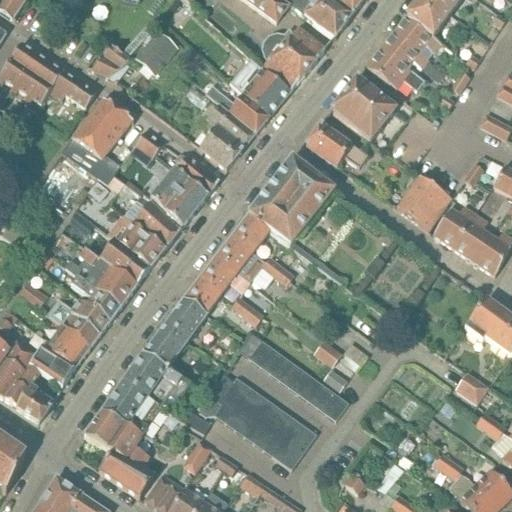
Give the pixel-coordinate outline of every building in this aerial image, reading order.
[(0,14),(13,24),(28,0),(6,0),(0,9),(0,14)] [(238,0),(276,28),(289,10),(276,0),(238,0)] [(276,0),(289,10),(318,31),(334,43),(352,19),(327,0),(276,0)] [(327,0),(352,19),(365,0),(327,0)] [(421,0),(420,0),(406,22),(431,41),(448,19),(421,0)] [(421,0),(448,19),(463,0),(421,0)] [(497,18),(491,28),(500,33),(506,23),(497,18)] [(431,41),(406,22),(394,37),(419,56),(429,64),(433,59),(446,69),(454,59),(439,47),(431,41)] [(270,66),(262,74),(289,96),(325,53),(300,32),(297,32),(293,38),(288,34),(284,40),(276,39),(268,41),(264,46),(262,54),(265,61),(270,66)] [(160,36),(136,63),(154,79),(178,52),(160,36)] [(394,37),(381,52),(406,72),(411,65),(438,87),(444,79),(428,66),(429,64),(419,56),(394,37)] [(9,95),(14,98),(39,61),(21,48),(0,78),(0,88),(1,89),(5,85),(13,90),(9,95)] [(129,66),(121,59),(108,49),(90,75),(107,83),(129,66)] [(406,72),(381,52),(367,71),(395,93),(402,84),(416,95),(423,85),(406,72)] [(474,74),(479,66),(470,60),(465,68),(474,74)] [(39,61),(14,98),(15,99),(18,94),(26,99),(23,104),(29,108),(32,103),(36,106),(58,74),(39,61)] [(183,63),(177,71),(182,75),(189,66),(183,63)] [(249,64),(228,89),(241,100),(242,101),(268,123),(289,96),(262,74),(249,64)] [(58,74),(36,106),(41,109),(49,97),(61,105),(65,100),(67,101),(76,86),(58,74)] [(461,77),(455,85),(463,90),(469,82),(461,77)] [(511,80),(508,78),(502,89),(511,94),(511,80)] [(395,114),(372,96),(357,83),(331,116),(369,146),(395,114)] [(463,90),(455,85),(450,93),(458,99),(463,90)] [(95,99),(76,86),(67,101),(85,114),(95,99)] [(511,94),(502,89),(496,99),(511,108),(511,94)] [(255,139),(268,123),(242,101),(235,110),(212,90),(205,98),(218,109),(218,110),(219,109),(221,111),(228,117),(255,139)] [(448,114),(453,107),(444,101),(439,109),(448,114)] [(61,158),(106,190),(112,181),(113,180),(120,172),(106,160),(120,142),(132,126),(103,104),(71,144),(61,158)] [(226,175),(255,139),(228,117),(221,111),(219,109),(218,110),(218,109),(216,111),(210,106),(201,118),(207,123),(206,124),(215,131),(199,153),(226,175)] [(434,129),(418,116),(412,111),(401,126),(422,143),(434,129)] [(499,141),(505,129),(486,119),(480,130),(499,141)] [(340,140),(338,140),(322,128),(305,151),(336,173),(344,162),(358,172),(367,161),(352,150),(352,149),(340,140)] [(511,133),(505,129),(499,141),(506,144),(511,133)] [(145,136),(134,152),(152,165),(163,149),(145,136)] [(181,168),(175,176),(206,202),(217,188),(180,158),(176,164),(181,168)] [(247,220),(276,241),(289,251),(332,194),(291,163),(247,220)] [(0,179),(0,186),(7,191),(19,175),(8,167),(0,179)] [(469,177),(477,182),(482,174),(475,169),(469,177)] [(492,191),(511,201),(511,175),(503,171),(492,191)] [(181,233),(206,202),(175,176),(174,175),(150,203),(167,219),(181,233)] [(477,182),(469,177),(463,185),(471,190),(477,182)] [(112,181),(106,190),(117,198),(124,189),(112,181)] [(451,203),(446,200),(419,181),(396,214),(428,236),(451,203)] [(133,229),(132,230),(164,256),(179,236),(164,223),(149,208),(147,210),(145,213),(133,229)] [(433,240),(453,254),(476,220),(462,211),(458,218),(450,213),(444,223),(433,240)] [(84,235),(90,227),(75,216),(69,224),(84,235)] [(268,252),(276,241),(247,220),(231,241),(253,258),(261,247),(268,252)] [(476,220),(453,254),(474,267),(491,241),(482,235),(487,227),(476,220)] [(133,229),(123,221),(108,241),(114,246),(150,274),(164,256),(132,230),(133,229)] [(496,244),(491,241),(474,267),(494,281),(511,247),(511,243),(502,237),(496,244)] [(250,288),(262,272),(266,266),(256,260),(253,258),(231,241),(215,261),(250,288)] [(135,292),(150,274),(114,246),(102,261),(95,256),(92,260),(97,263),(99,265),(135,292)] [(261,253),(256,260),(266,266),(262,272),(274,281),(281,271),(269,262),(270,261),(261,253)] [(71,278),(76,282),(77,281),(120,313),(135,292),(99,265),(97,263),(92,260),(85,254),(80,260),(84,263),(77,271),(70,265),(64,272),(71,278)] [(242,298),(250,288),(215,261),(199,283),(221,299),(229,288),(242,298)] [(294,281),(281,271),(274,281),(287,290),(294,281)] [(109,327),(120,313),(77,281),(76,282),(71,278),(67,283),(72,287),(70,289),(90,304),(85,309),(109,327)] [(205,320),(221,299),(199,283),(183,304),(205,320)] [(27,287),(19,298),(39,312),(47,301),(27,287)] [(243,322),(251,311),(239,302),(231,312),(243,322)] [(58,304),(48,319),(62,329),(61,330),(89,354),(99,340),(100,340),(71,317),(69,315),(71,313),(58,304)] [(100,340),(109,327),(85,309),(79,304),(71,313),(69,315),(71,317),(100,340)] [(183,304),(163,330),(186,347),(206,320),(205,320),(183,304)] [(511,361),(511,359),(511,323),(485,304),(464,333),(481,346),(484,341),(511,361)] [(263,320),(251,311),(243,322),(255,331),(263,320)] [(2,323),(12,330),(17,322),(8,315),(2,323)] [(12,330),(2,323),(1,323),(0,323),(0,333),(5,338),(6,338),(12,330)] [(61,330),(44,353),(74,373),(89,354),(61,330)] [(166,374),(186,347),(163,330),(142,359),(166,374)] [(249,363),(262,345),(251,338),(238,355),(249,363)] [(271,352),(262,345),(249,363),(258,370),(271,352)] [(324,346),(314,360),(331,373),(342,359),(324,346)] [(341,363),(355,374),(367,358),(353,347),(341,363)] [(9,357),(4,364),(24,377),(26,374),(37,381),(39,377),(62,392),(74,373),(44,353),(41,351),(34,363),(15,348),(9,357)] [(0,369),(4,364),(9,357),(0,349),(0,369)] [(258,370),(268,377),(281,360),(271,352),(258,370)] [(142,359),(102,417),(140,439),(161,411),(173,419),(181,407),(178,405),(189,388),(166,374),(142,359)] [(291,367),(281,360),(268,377),(278,384),(291,367)] [(24,377),(4,364),(0,369),(0,402),(4,405),(24,377)] [(278,384),(288,391),(300,374),(291,367),(278,384)] [(30,391),(37,381),(26,374),(24,377),(4,405),(16,412),(30,391)] [(288,391),(297,398),(310,381),(300,374),(288,391)] [(330,374),(323,383),(339,396),(346,386),(330,374)] [(209,400),(219,406),(224,400),(234,386),(224,379),(209,400)] [(488,393),(467,379),(455,396),(476,411),(488,393)] [(320,388),(310,381),(297,398),(307,405),(320,388)] [(234,407),(246,389),(237,382),(234,386),(224,400),(234,407)] [(307,405),(317,412),(329,395),(320,388),(307,405)] [(256,396),(246,389),(234,407),(243,414),(256,396)] [(53,407),(30,391),(16,412),(15,413),(38,429),(53,407)] [(317,412),(326,420),(339,402),(329,395),(317,412)] [(256,396),(243,414),(253,421),(266,403),(256,396)] [(206,422),(211,418),(219,406),(209,400),(198,417),(206,422)] [(224,400),(219,406),(211,418),(221,425),(234,407),(224,400)] [(348,408),(339,402),(326,420),(335,426),(348,408)] [(253,421),(263,428),(276,410),(266,403),(253,421)] [(440,413),(450,421),(457,412),(447,404),(440,413)] [(243,414),(234,407),(221,425),(231,432),(243,414)] [(285,417),(276,410),(263,428),(273,435),(285,417)] [(243,414),(231,432),(241,439),(253,421),(243,414)] [(204,439),(210,428),(188,416),(182,427),(204,439)] [(111,457),(142,473),(149,462),(134,453),(143,441),(140,439),(102,417),(85,441),(111,457)] [(283,442),(287,436),(295,424),(285,417),(273,435),(283,442)] [(475,428),(486,436),(494,425),(483,417),(475,428)] [(263,428),(253,421),(241,439),(250,446),(263,428)] [(295,424),(287,436),(308,451),(316,439),(295,424)] [(494,425),(486,436),(496,443),(504,433),(494,425)] [(250,446),(260,453),(273,435),(263,428),(250,446)] [(283,442),(273,435),(260,453),(270,460),(278,448),(283,442)] [(300,463),(308,451),(287,436),(283,442),(278,448),(300,463)] [(174,442),(167,437),(160,448),(168,452),(174,442)] [(25,460),(0,442),(0,494),(5,498),(25,460)] [(209,454),(199,447),(183,471),(193,477),(209,454)] [(300,463),(278,448),(270,460),(291,475),(300,463)] [(511,455),(501,465),(511,476),(511,455)] [(154,481),(142,473),(111,457),(98,476),(139,503),(154,481)] [(444,477),(452,465),(442,457),(433,470),(444,477)] [(224,474),(229,467),(221,461),(216,469),(224,474)] [(454,485),(459,479),(463,472),(452,465),(444,477),(454,485)] [(389,498),(403,472),(392,466),(378,492),(389,498)] [(237,473),(229,467),(224,474),(233,480),(237,473)] [(475,490),(496,511),(500,511),(511,500),(511,498),(490,476),(475,490)] [(144,506),(152,511),(156,511),(173,487),(162,479),(144,506)] [(257,503),(260,498),(265,491),(256,485),(252,482),(247,479),(239,491),(257,503)] [(344,488),(357,499),(365,490),(352,479),(344,488)] [(464,511),(496,511),(475,490),(469,484),(467,483),(461,479),(459,479),(454,485),(447,494),(464,511)] [(99,511),(55,482),(36,511),(99,511)] [(173,487),(156,511),(198,511),(202,507),(173,487)] [(282,503),(265,491),(260,498),(277,510),(282,503)] [(391,511),(405,511),(408,508),(398,500),(390,511),(391,511)] [(295,511),(282,503),(277,510),(275,511),(295,511)]
